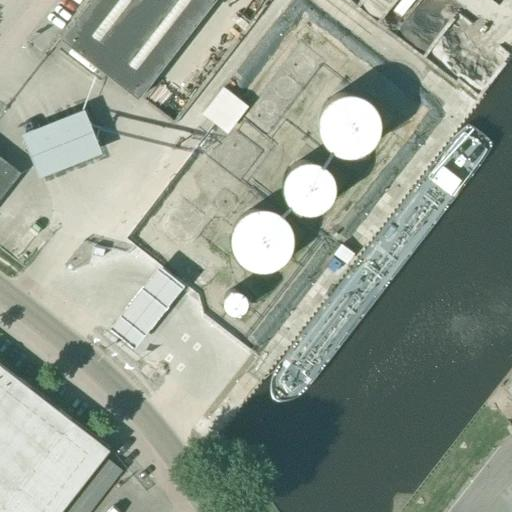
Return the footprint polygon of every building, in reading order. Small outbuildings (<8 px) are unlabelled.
[(139,99),(215,0),(91,0),(61,38),(139,99)] [(211,121),(208,119),(169,119),(194,135),(213,135),(219,126),(228,126),(249,93),(222,76),(202,106),(215,114),(211,121)] [(445,102),(452,93),(432,77),(425,87),(445,102)] [(374,103),(371,100),(368,97),(365,95),(361,93),(357,92),(353,91),(349,91),(345,92),(341,92),(338,94),(334,95),(331,98),(328,100),(325,103),(323,107),(321,110),(320,114),(319,118),(319,122),(319,126),(319,130),(321,133),(322,137),(324,140),(327,143),(330,146),(333,149),(337,150),(340,152),(344,153),(348,153),(352,153),(356,153),(360,152),(364,150),(367,148),(370,146),(373,143),(375,140),(378,136),(379,133),(380,129),(381,125),(381,121),(380,117),(379,113),(378,109),(376,106),(374,103)] [(27,135),(45,176),(106,149),(88,108),(27,135)] [(252,160),(252,154),(251,148),(248,144),(243,140),(238,138),(232,138),(227,140),(222,144),(219,148),(218,154),(218,160),(220,165),(224,169),(229,172),(235,173),(241,172),(246,169),(250,165),(252,160)] [(335,189),(335,186),(335,183),(335,179),(334,176),(332,173),(331,170),(329,168),(326,165),(324,163),(321,162),(318,160),(315,160),(312,159),(308,159),(305,159),(302,160),(299,161),(296,162),(293,164),(291,166),(288,169),(287,172),(285,175),(284,178),(283,181),(283,184),(283,187),(284,191),(284,194),(286,197),(287,200),(289,202),(292,204),(294,206),(297,208),(300,209),(303,210),(306,211),(310,211),(313,211),(316,210),(319,209),(322,207),(325,206),(327,203),(330,201),(331,198),(333,195),(334,192),(335,189)] [(0,189),(12,174),(0,163),(0,189)] [(198,229),(199,224),(198,218),(195,213),(191,209),(186,207),(180,206),(174,207),(169,211),(166,215),(164,220),(164,226),(166,232),(169,236),(174,239),(179,241),(185,240),(191,238),(195,234),(198,229)] [(288,222),(286,219),(284,216),(281,214),(278,212),(275,210),(272,209),(268,208),(265,208),(261,208),(258,208),(254,208),(251,209),(248,211),(245,213),(242,215),(239,217),(237,220),(235,223),(234,226),(232,229),(231,232),(231,236),(231,239),(231,243),(232,246),(233,250),(234,253),(236,256),(238,259),(240,261),(243,263),(246,265),(249,267),(252,268),(256,269),(259,270),(263,270),(266,270),(270,269),(273,268),(276,266),(279,265),(282,263),(285,260),(287,258),(289,255),(291,252),(292,248),(293,245),(293,241),(293,238),(293,234),(292,231),(291,228),(290,225),(288,222)] [(237,288),(234,288),(231,289),(229,290),(228,291),(227,292),(225,294),(224,297),(223,298),(223,301),(224,304),(225,306),(225,307),(227,309),(229,311),(231,312),(233,312),(236,313),(237,312),(240,312),(242,310),(243,310),(245,307),(247,305),(247,302),(247,301),(247,298),(246,296),(246,294),(244,292),(242,290),(239,289),(237,288)] [(0,511),(60,511),(110,448),(0,362),(0,511)]
